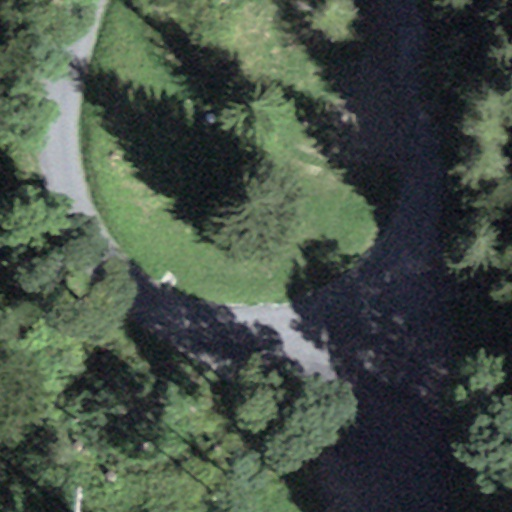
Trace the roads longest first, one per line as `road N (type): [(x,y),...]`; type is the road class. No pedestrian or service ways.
road 1 (unclassified): [(420,511),(383,377),(327,328),(208,329),(162,314),(82,240),(54,173),(50,107),(82,0)]
road 2 (track): [(327,328),(378,283),(411,239),(432,177),(400,0)]
